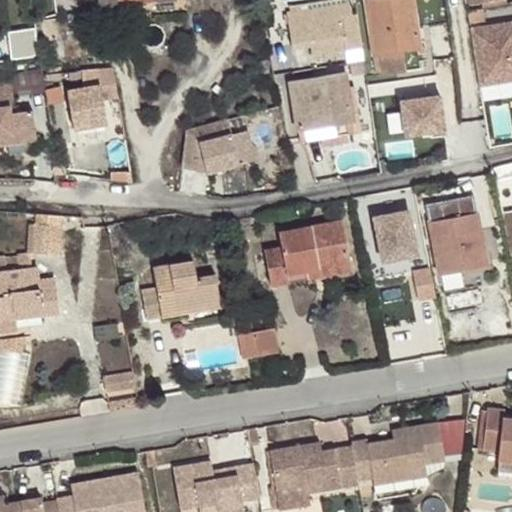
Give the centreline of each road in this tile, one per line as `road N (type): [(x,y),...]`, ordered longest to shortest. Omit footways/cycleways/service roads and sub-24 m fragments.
road 1 (residential): [(0,191),(228,208),(511,154)]
road 2 (residential): [(511,371),(0,447)]
